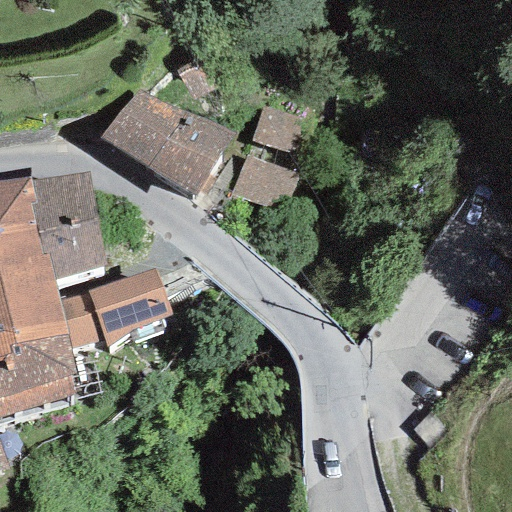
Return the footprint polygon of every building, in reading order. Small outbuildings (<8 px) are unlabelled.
[(253,166),(155,104),(124,154),(222,216),(253,166)] [(87,209),(39,213),(56,311),(104,300),(87,209)] [(56,311),(39,213),(0,218),(0,450),(78,427),(70,373),(56,311)] [(154,290),(104,300),(56,311),(70,373),(168,346),(154,290)] [(0,486),(9,485),(0,462),(0,486)]
